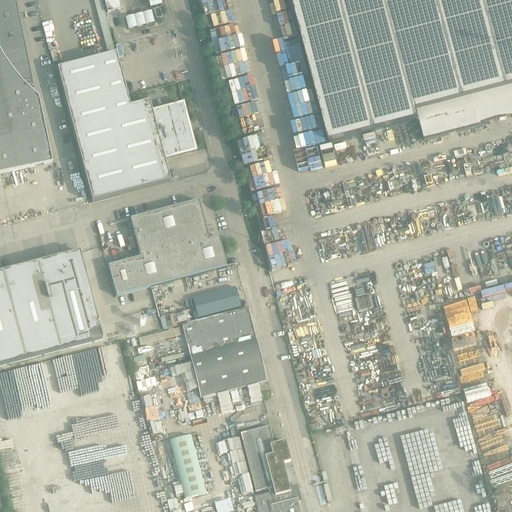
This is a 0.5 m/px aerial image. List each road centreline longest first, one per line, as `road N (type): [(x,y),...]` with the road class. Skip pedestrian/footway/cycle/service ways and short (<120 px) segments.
road 1 (unclassified): [(312,485),(179,0)]
road 2 (unknown): [(462,511),(447,414),(396,421)]
road 3 (unknown): [(168,424),(287,398)]
